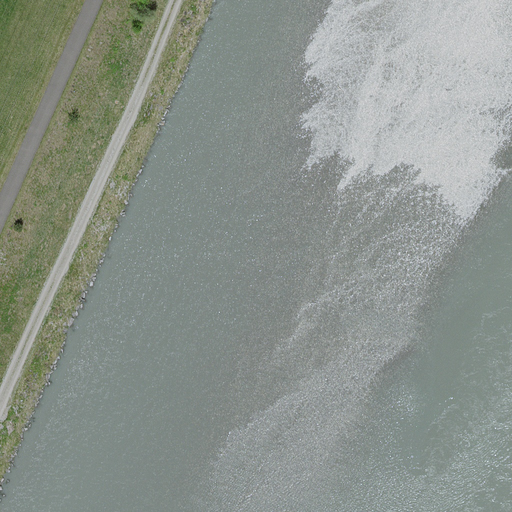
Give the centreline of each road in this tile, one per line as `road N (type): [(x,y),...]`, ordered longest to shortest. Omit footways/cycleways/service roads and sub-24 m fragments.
road 1 (track): [(177,0),(0,404)]
road 2 (track): [(92,0),(0,211)]
